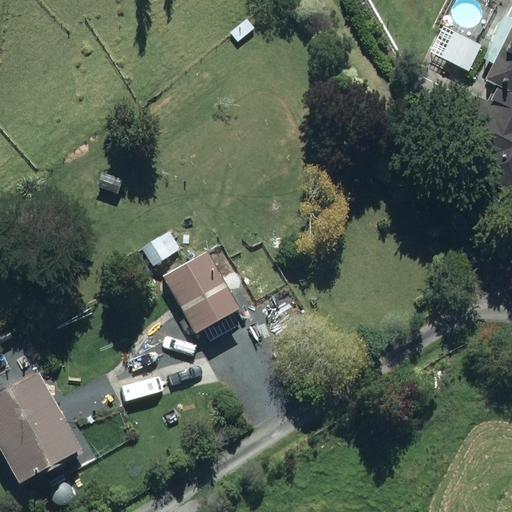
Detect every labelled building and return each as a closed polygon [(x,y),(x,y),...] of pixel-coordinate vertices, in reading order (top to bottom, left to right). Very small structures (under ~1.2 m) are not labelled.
[(511,46),(493,84),(507,91),(498,108),(483,101),(452,165),(511,195),(511,46)] [(172,228),(142,245),(153,264),(183,247),(172,228)] [(174,294),(196,333),(244,305),(210,248),(174,270),(184,289),(174,294)] [(0,389),(0,443),(23,485),(89,449),(43,366),(0,389)] [(441,376),(423,386),(430,397),(447,387),(441,376)] [(409,405),(388,419),(394,428),(415,414),(409,405)]
